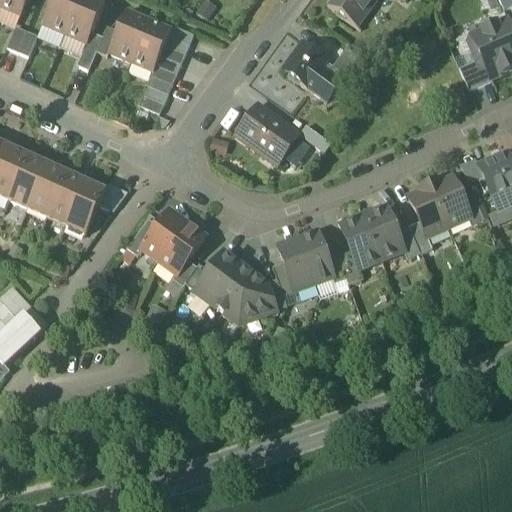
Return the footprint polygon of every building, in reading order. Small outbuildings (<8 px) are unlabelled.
[(28,0),(2,0),(0,6),(0,12),(20,21),(28,0)] [(55,0),(42,30),(64,40),(81,0),(55,0)] [(104,7),(88,0),(81,0),(64,40),(86,49),(91,38),(104,7)] [(336,0),(328,11),(353,30),(374,0),(336,0)] [(496,0),(503,15),(511,11),(511,6),(509,0),(496,0)] [(216,11),(204,4),(196,18),(207,25),(216,11)] [(16,32),(20,21),(0,12),(0,27),(15,34),(16,32)] [(130,68),(148,26),(126,17),(118,37),(108,59),(130,68)] [(481,65),(490,85),(491,84),(511,74),(511,36),(507,24),(496,29),(490,27),(483,30),(481,36),(470,41),(467,47),(471,56),(476,66),(476,67),(481,65)] [(170,35),(148,26),(130,68),(152,77),(155,71),(159,61),(164,52),(168,42),(170,35)] [(64,40),(42,30),(37,42),(37,43),(59,52),(64,40)] [(194,41),(172,31),(170,35),(168,42),(189,51),(194,41)] [(6,54),(17,58),(27,37),(16,32),(15,34),(6,54)] [(96,58),(107,62),(108,59),(118,37),(107,32),(102,43),(96,58)] [(37,42),(27,37),(17,58),(28,63),(37,43),(37,42)] [(77,71),(88,76),(96,58),(102,43),(91,38),(86,49),(81,62),(77,71)] [(64,40),(59,52),(81,62),(86,49),(64,40)] [(189,51),(168,42),(164,52),(185,60),(189,51)] [(307,93),(326,107),(340,88),(326,77),(322,83),(317,79),(321,74),(326,67),(301,49),(283,75),(307,93)] [(185,60),(164,52),(159,61),(181,70),(185,60)] [(333,71),(359,89),(373,71),(347,53),(333,71)] [(476,66),(471,56),(455,63),(460,74),(476,66)] [(181,70),(159,61),(155,71),(177,80),(181,70)] [(459,74),(468,96),(492,86),(491,84),(490,85),(481,65),(476,67),(476,66),(460,74),(459,74)] [(177,80),(155,71),(152,77),(151,81),(172,90),(177,80)] [(172,90),(151,81),(147,91),(168,100),(172,90)] [(168,100),(147,91),(142,101),(164,110),(168,100)] [(164,110),(142,101),(138,111),(160,120),(164,110)] [(235,141),(277,171),(299,140),(257,110),(235,141)] [(306,130),(299,140),(325,159),(332,149),(306,130)] [(228,148),(213,143),(209,156),(224,161),(228,148)] [(0,174),(9,154),(0,149),(0,174)] [(28,162),(9,154),(0,174),(0,202),(9,206),(28,162)] [(489,197),(498,217),(511,210),(511,170),(507,159),(478,171),(484,186),(479,188),(483,199),(489,197)] [(47,171),(28,162),(9,206),(28,215),(47,171)] [(469,192),(479,188),(484,186),(478,171),(476,168),(461,174),(469,192)] [(66,179),(47,171),(28,215),(47,223),(66,179)] [(85,188),(66,179),(47,223),(66,232),(85,188)] [(434,186),(428,189),(448,234),(469,225),(470,224),(463,210),(452,183),(435,190),(434,186)] [(105,197),(85,188),(66,232),(85,241),(99,211),(105,197)] [(99,211),(108,215),(118,194),(108,189),(105,197),(99,211)] [(427,243),(448,234),(428,189),(422,192),(424,195),(408,202),(419,228),(426,244),(427,243)] [(469,225),(472,232),(484,227),(474,205),(463,210),(470,224),(469,225)] [(511,225),(511,210),(498,217),(488,221),(494,233),(511,225)] [(386,213),(363,222),(381,267),(403,258),(404,257),(396,237),(386,213)] [(142,256),(157,267),(185,228),(169,217),(157,233),(141,256),(142,256)] [(359,276),(381,267),(363,222),(340,231),(351,259),(358,276),(359,276)] [(127,255),(137,263),(142,256),(141,256),(157,233),(148,226),(138,239),(127,255)] [(205,243),(185,228),(157,267),(176,281),(187,267),(205,243)] [(419,228),(408,233),(420,260),(432,254),(427,243),(426,244),(419,228)] [(406,265),(420,260),(408,233),(396,237),(404,257),(403,258),(406,265)] [(317,238),(298,245),(314,290),(332,284),(333,283),(325,261),(317,238)] [(314,290),(298,245),(277,252),(283,269),(293,297),(314,290)] [(334,289),(346,285),(338,263),(336,257),(325,261),(333,283),(332,284),(334,289)] [(195,297),(211,309),(239,270),(223,258),(209,278),(195,297)] [(351,259),(338,263),(346,285),(348,290),(363,285),(359,276),(358,276),(351,259)] [(183,293),(185,290),(197,274),(187,267),(176,281),(172,286),(183,293)] [(272,273),(276,285),(282,301),(293,297),(283,269),(272,273)] [(249,277),(239,270),(211,309),(239,329),(275,317),(265,289),(264,288),(263,290),(248,278),(249,277)] [(199,271),(197,274),(185,290),(195,297),(209,278),(199,271)] [(314,290),(318,301),(320,306),(338,299),(336,295),(348,291),(348,290),(346,285),(334,289),(332,284),(314,290)] [(286,313),(282,301),(276,285),(265,289),(275,317),(286,313)] [(318,301),(314,290),(293,297),(282,301),(286,313),(318,301)] [(4,328),(0,331),(0,373),(2,371),(3,371),(45,332),(11,295),(0,305),(0,322),(2,325),(4,328)] [(138,302),(124,298),(120,312),(134,315),(138,302)] [(167,317),(151,310),(145,324),(160,331),(167,317)] [(289,337),(277,331),(270,346),(283,351),(289,337)]
